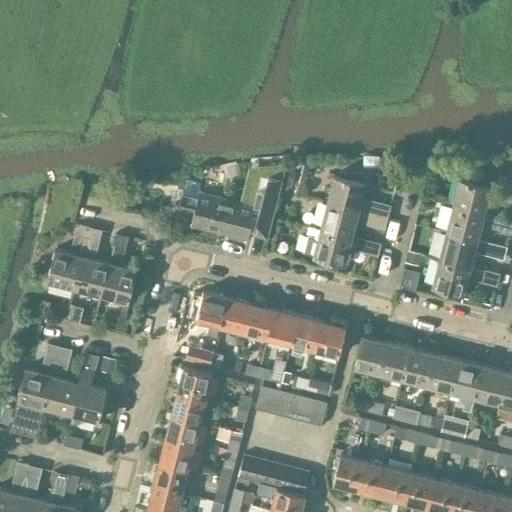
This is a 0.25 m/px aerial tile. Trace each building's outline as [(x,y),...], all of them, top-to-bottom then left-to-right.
[(194,224),(245,237),(244,240),(245,240),(249,226),(256,228),(258,224),(269,227),(267,234),(268,234),(285,168),(270,164),(267,175),(261,174),(254,204),(199,190),(201,183),(185,179),(183,190),(179,204),(196,208),(192,227),(193,227),(194,224)] [(283,184),(292,186),(295,170),(287,168),(283,184)] [(328,200),(388,216),(391,203),(362,195),(366,181),(335,173),(328,200)] [(511,190),(460,177),(453,204),(485,212),(485,211),(489,197),(511,202),(511,190)] [(420,210),(429,212),(432,200),(423,198),(420,210)] [(385,228),(388,216),(328,200),(321,227),(352,234),(356,220),(385,228)] [(478,239),(478,238),(482,225),(511,232),(511,226),(511,218),(485,211),(485,212),(453,204),(446,231),(478,239)] [(48,279),(75,286),(90,226),(78,222),(70,251),(55,248),(48,279)] [(109,262),(95,258),(103,229),(90,226),(75,286),(101,293),(109,262)] [(352,234),(321,227),(318,236),(309,234),(304,252),(314,254),(314,253),(345,262),(349,247),(378,255),(381,242),(352,234)] [(471,265),(474,251),(504,259),(507,245),(478,238),(478,239),(446,231),(439,257),(471,265)] [(116,233),(109,262),(101,293),(129,300),(137,269),(121,265),(128,236),(116,233)] [(406,261),(418,265),(421,253),(408,250),(406,261)] [(500,272),(471,265),(439,257),(432,285),(448,289),(450,289),(464,293),(468,277),(497,285),(500,272)] [(462,300),(464,293),(450,289),(448,289),(446,296),(462,300)] [(219,325),(227,296),(203,290),(199,302),(199,303),(198,310),(195,319),(219,325)] [(250,302),(227,296),(219,325),(243,331),(250,302)] [(188,300),(186,308),(198,310),(199,303),(199,302),(188,300)] [(274,307),(250,302),(243,331),(267,337),(274,307)] [(298,313),(274,307),(267,337),(291,343),(298,313)] [(314,348),(321,319),(298,313),(291,343),(314,348)] [(345,325),(321,319),(314,348),(338,354),(345,325)] [(379,371),(387,340),(363,334),(354,365),(379,371)] [(403,377),(411,346),(387,340),(379,371),(403,377)] [(37,436),(45,406),(60,345),(48,342),(40,370),(26,366),(10,429),(37,436)] [(186,357),(210,363),(213,350),(189,344),(186,357)] [(79,380),(65,376),(72,348),(60,345),(45,406),(71,413),(79,380)] [(427,383),(435,352),(411,346),(403,377),(427,383)] [(213,350),(210,363),(220,365),(223,352),(213,350)] [(86,351),(79,380),(71,413),(98,420),(107,388),(91,384),(99,355),(86,351)] [(451,390),(459,358),(435,352),(427,383),(451,390)] [(103,355),(100,370),(112,373),(116,358),(103,355)] [(475,396),(483,364),(459,358),(451,390),(460,392),(459,396),(459,399),(461,401),(464,403),(462,408),(471,410),(475,396)] [(258,375),(261,365),(248,361),(245,372),(258,375)] [(499,402),(507,370),(483,364),(475,396),(499,402)] [(177,389),(207,397),(213,372),(184,365),(177,389)] [(272,368),(261,365),(258,375),(269,378),(272,368)] [(282,380),(289,382),(292,371),(284,370),(282,380)] [(511,405),(511,371),(507,370),(499,402),(511,405)] [(293,383),(305,386),(307,377),(295,374),(293,383)] [(307,377),(305,386),(317,389),(319,380),(307,377)] [(255,408),(266,411),(272,387),(261,384),(255,408)] [(272,387),(266,411),(277,413),(283,390),(272,387)] [(177,389),(171,413),(201,420),(207,397),(177,389)] [(283,390),(277,413),(288,416),(294,392),(283,390)] [(239,405),(248,407),(251,394),(242,392),(239,405)] [(294,392),(288,416),(299,419),(305,395),(294,392)] [(310,422),(316,398),(305,395),(299,419),(310,422)] [(357,406),(369,410),(371,400),(359,397),(357,406)] [(316,398),(310,422),(320,425),(327,401),(316,398)] [(371,400),(369,410),(381,413),(384,403),(371,400)] [(417,422),(420,411),(420,410),(396,404),(395,408),(393,416),(417,422)] [(245,419),(248,407),(239,405),(235,417),(245,419)] [(432,415),(420,411),(417,422),(430,425),(432,415)] [(165,437),(195,444),(201,420),(171,413),(165,437)] [(372,429),(374,419),(362,416),(360,426),(372,429)] [(386,422),(374,419),(372,429),(384,432),(386,422)] [(455,420),(452,431),(464,434),(467,424),(455,420)] [(464,434),(477,438),(480,427),(467,424),(464,434)] [(218,450),(236,455),(242,431),(219,425),(217,436),(230,440),(228,448),(219,446),(218,450)] [(417,440),(420,431),(408,428),(406,437),(417,440)] [(442,446),(444,437),(420,431),(417,440),(442,446)] [(500,444),(511,446),(511,435),(503,434),(500,444)] [(188,468),(195,444),(165,437),(159,461),(188,468)] [(464,452),(467,443),(444,437),(442,446),(464,452)] [(487,458),(490,449),(467,443),(464,452),(487,458)] [(511,461),(511,454),(490,449),(487,458),(511,464),(511,461)] [(233,467),(236,455),(218,450),(217,454),(226,456),(224,464),(233,467)] [(249,477),(255,454),(244,451),(238,474),(249,477)] [(333,481),(357,488),(363,459),(341,453),(333,481)] [(265,457),(255,454),(249,477),(260,480),(265,457)] [(276,460),(265,457),(260,480),(261,480),(270,483),(276,460)] [(388,466),(363,459),(357,488),(380,494),(388,466)] [(276,460),(270,483),(281,485),(287,462),(276,460)] [(0,511),(17,511),(30,464),(18,461),(11,489),(0,486),(0,511)] [(182,492),(188,468),(159,461),(153,484),(182,492)] [(292,488),(298,465),(287,462),(281,485),(292,488)] [(45,511),(48,500),(34,496),(42,467),(30,464),(17,511),(45,511)] [(309,468),(298,465),(292,488),(303,491),(309,468)] [(411,472),(388,466),(380,494),(404,500),(411,472)] [(48,500),(45,511),(74,511),(76,507),(61,503),(68,474),(55,470),(48,500)] [(427,506),(434,478),(411,472),(404,500),(427,506)] [(450,511),(457,484),(434,478),(427,506),(450,511)] [(270,483),(261,480),(258,491),(273,496),(270,508),(284,511),(299,511),(305,492),(303,491),(292,488),(281,485),(270,483)] [(162,511),(177,511),(182,492),(153,484),(147,508),(162,511)] [(450,511),(474,511),(480,490),(457,484),(450,511)] [(224,502),(228,490),(217,487),(214,499),(224,502)] [(230,498),(241,501),(244,489),(234,487),(230,498)] [(499,511),(504,496),(480,490),(474,511),(499,511)] [(511,511),(511,497),(504,496),(499,511),(511,511)] [(238,511),(241,501),(230,498),(226,511),(238,511)] [(220,511),(224,502),(214,499),(210,511),(220,511)]
